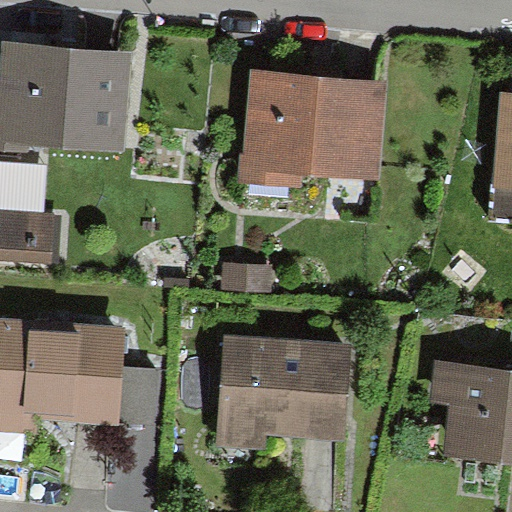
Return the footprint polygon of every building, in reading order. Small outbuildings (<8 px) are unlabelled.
[(121,151),(128,51),(2,42),(0,72),(0,155),(30,158),(31,145),(121,151)] [(382,80),(250,72),(243,179),(298,182),(299,170),(376,175),(382,80)] [(511,91),(501,91),(494,220),(511,220),(511,91)] [(0,257),(56,260),(58,214),(0,210),(0,257)] [(274,264),(227,263),(226,288),(273,290),(274,264)] [(122,320),(0,313),(0,431),(35,433),(36,414),(117,418),(122,320)] [(346,341),(225,336),(221,449),(262,451),(263,433),(343,436),(346,341)] [(511,458),(511,364),(439,360),(436,401),(451,402),(447,454),(511,458)] [(129,413),(159,417),(165,376),(134,372),(129,413)]
